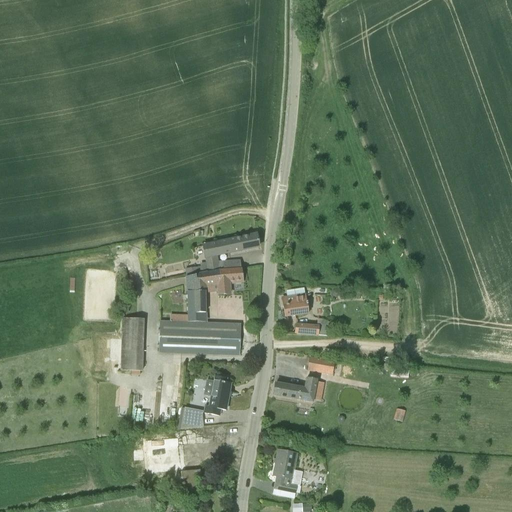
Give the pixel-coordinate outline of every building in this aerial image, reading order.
[(217,255),(259,247),(256,235),(244,237),(202,246),(202,247),(204,257),(204,258),(217,255)] [(219,270),(218,262),(217,255),(204,258),(206,272),(207,272),(207,273),(219,271),(219,270)] [(218,262),(219,270),(219,271),(240,270),(239,261),(218,262)] [(199,275),(198,272),(197,267),(185,269),(186,277),(199,275)] [(204,284),(217,284),(218,293),(218,294),(230,294),(229,284),(243,282),(241,270),(240,270),(219,271),(207,273),(207,272),(206,272),(204,272),(204,284)] [(187,292),(205,292),(204,284),(204,272),(198,272),(199,275),(186,277),(185,277),(186,292),(187,292)] [(205,292),(187,292),(188,319),(181,319),(181,322),(205,324),(205,293),(205,292)] [(285,317),(308,314),(305,295),(285,298),(286,306),(283,307),(285,317)] [(121,351),(142,352),(143,318),(122,317),(121,351)] [(331,330),(331,324),(323,320),(317,319),(317,326),(316,335),(326,336),(334,337),(331,330)] [(223,356),(224,324),(205,324),(181,322),(160,322),(159,354),(223,356)] [(224,324),(223,356),(239,356),(240,325),(224,324)] [(295,334),(316,335),(317,326),(308,326),(296,325),(295,334)] [(142,371),(143,352),(142,352),(121,351),(120,371),(142,371)] [(332,375),(334,362),(310,358),(308,371),(332,375)] [(384,375),(388,371),(383,366),(379,369),(384,375)] [(226,383),(226,379),(214,377),(213,382),(206,380),(203,395),(210,396),(208,407),(205,406),(203,413),(219,416),(221,410),(226,411),(227,401),(228,397),(229,397),(228,397),(229,394),(229,393),(230,393),(230,392),(229,392),(229,391),(231,384),(226,383)] [(313,402),(314,400),(317,382),(317,380),(306,378),(305,389),(275,384),(273,395),(313,402)] [(201,415),(201,413),(185,410),(181,429),(202,427),(201,415)] [(181,469),(177,437),(144,441),(148,473),(181,469)] [(299,487),(302,473),(294,471),(297,455),(278,451),(273,476),(277,476),(276,480),(275,483),(283,484),(281,491),(295,494),(297,486),(299,487)] [(184,504),(204,503),(201,480),(200,470),(181,471),(184,504)]
